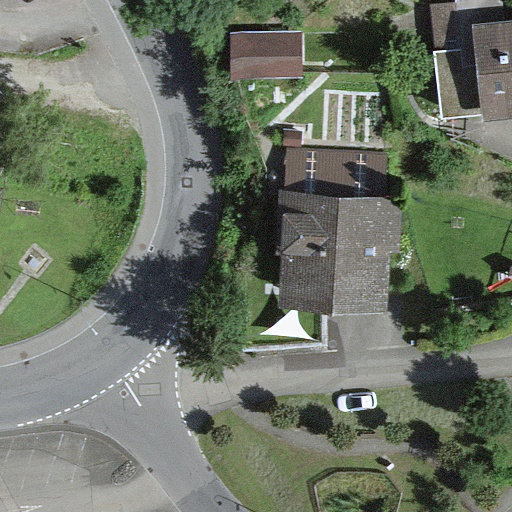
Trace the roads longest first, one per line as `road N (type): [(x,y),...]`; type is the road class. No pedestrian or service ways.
road 1 (unclassified): [(106,353),(166,287),(194,188),(186,111),(136,0)]
road 2 (residential): [(106,353),(140,431),(213,511)]
